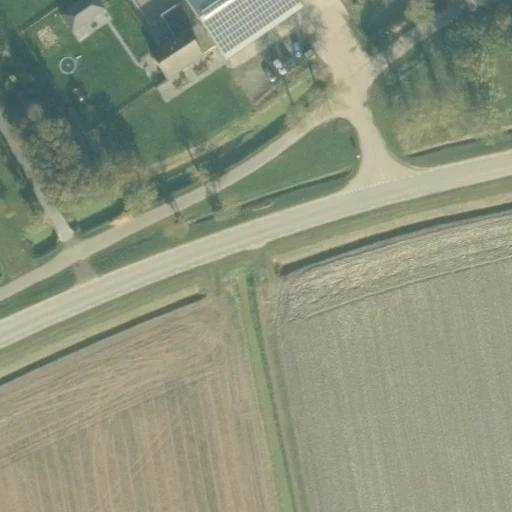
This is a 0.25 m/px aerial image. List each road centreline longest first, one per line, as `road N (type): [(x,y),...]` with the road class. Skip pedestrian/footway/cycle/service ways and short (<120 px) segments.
road 1 (primary): [(386,194),(159,265),(0,336)]
road 2 (unclassified): [(0,295),(251,164),(351,90)]
road 3 (unclassified): [(351,90),(405,43),(485,0)]
road 4 (primary): [(511,162),(386,194)]
